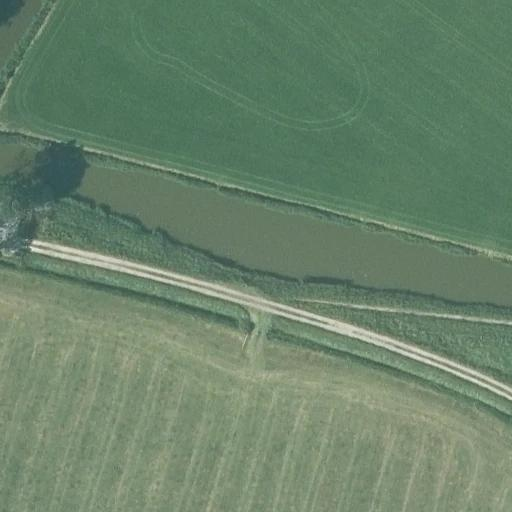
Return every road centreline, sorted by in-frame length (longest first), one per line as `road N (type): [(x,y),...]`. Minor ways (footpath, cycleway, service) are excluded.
road 1 (track): [(511,395),(263,306)]
road 2 (track): [(263,306),(24,244)]
